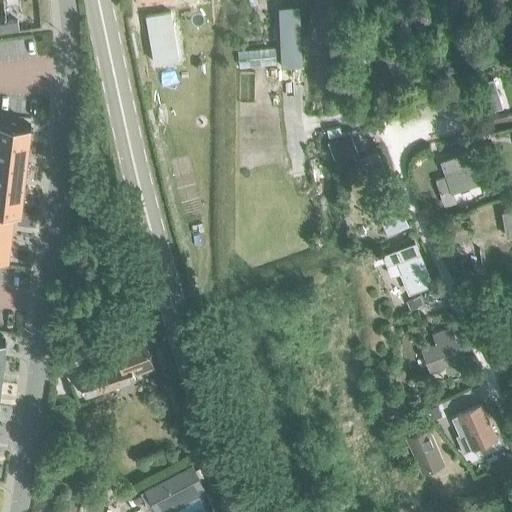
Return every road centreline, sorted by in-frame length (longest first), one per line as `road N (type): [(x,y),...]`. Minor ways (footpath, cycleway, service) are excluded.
road 1 (tertiary): [(245,511),(177,326),(97,0)]
road 2 (residential): [(65,0),(65,117),(19,511)]
